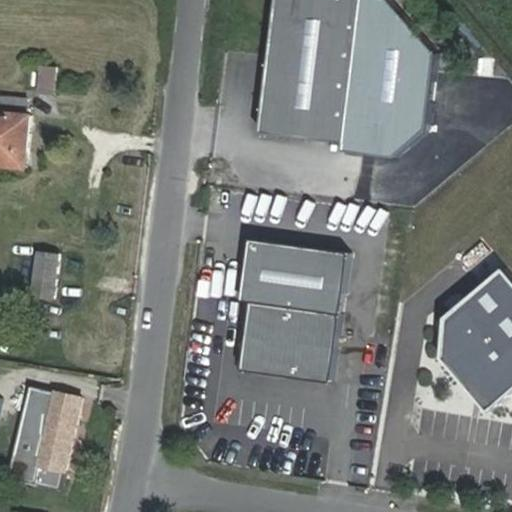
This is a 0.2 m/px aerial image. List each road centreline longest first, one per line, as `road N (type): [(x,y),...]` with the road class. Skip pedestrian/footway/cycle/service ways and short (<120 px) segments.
road 1 (tertiary): [(134,479),(195,0)]
road 2 (unclassified): [(134,479),(334,511)]
